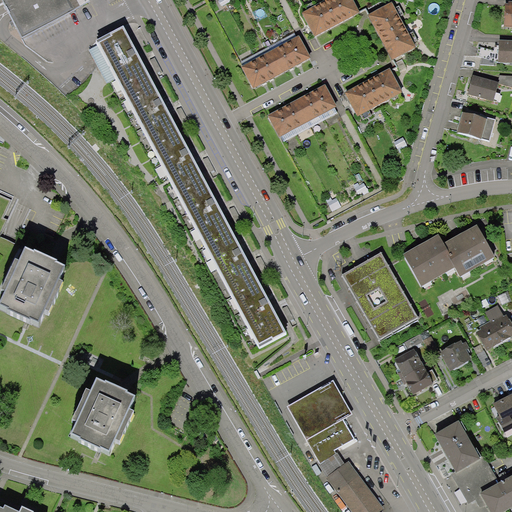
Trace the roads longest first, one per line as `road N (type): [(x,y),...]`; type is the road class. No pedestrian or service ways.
road 1 (residential): [(0,123),(119,252),(280,509)]
road 2 (primary): [(147,0),(293,259)]
road 3 (residential): [(412,205),(470,0)]
road 4 (primary): [(293,259),(388,433)]
road 5 (residential): [(0,460),(162,508)]
road 6 (residential): [(388,433),(511,372)]
road 7 (residential): [(293,259),(412,205)]
